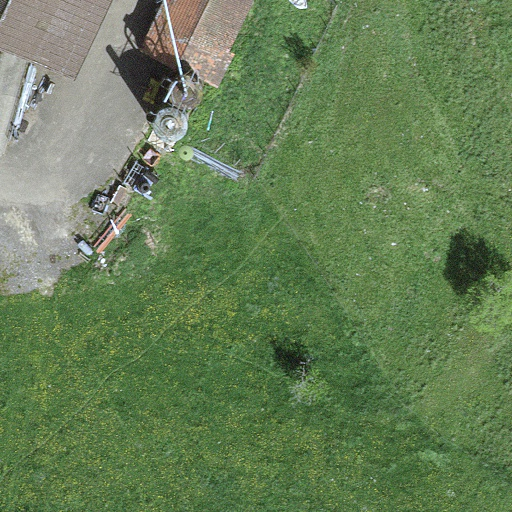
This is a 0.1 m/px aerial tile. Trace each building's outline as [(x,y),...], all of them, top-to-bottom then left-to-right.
[(0,0),(0,35),(0,36),(0,37),(0,95),(16,100),(30,50),(46,58),(73,0),(0,0)] [(194,40),(183,63),(204,73),(238,0),(171,0),(160,24),(194,40)] [(149,61),(149,62),(154,65),(159,67),(165,66),(170,63),(174,58),(175,53),(174,47),(171,42),(166,38),(161,37),(155,38),(150,41),(147,45),(145,51),(146,56),(149,61)] [(166,98),(166,99),(171,103),(177,106),(184,106),(190,103),(194,99),(197,93),(197,86),(195,80),(190,75),(184,72),(177,72),(171,75),(166,79),(164,86),(164,92),(166,98)] [(150,130),(155,135),(161,138),(167,138),(173,135),(178,131),(180,126),(181,119),(179,113),(174,108),(168,105),(162,105),(156,107),(151,111),(148,117),(148,124),(150,130)]
